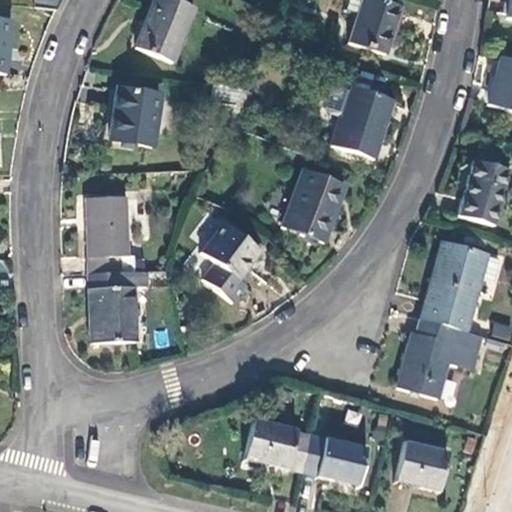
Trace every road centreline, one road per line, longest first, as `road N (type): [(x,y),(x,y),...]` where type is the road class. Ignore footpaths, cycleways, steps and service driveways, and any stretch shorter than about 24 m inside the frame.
road 1 (residential): [(44,409),(215,377),(282,344),(354,280),(430,131),(464,0)]
road 2 (residential): [(44,409),(38,194),(66,63),(94,0)]
road 3 (residential): [(30,481),(154,511)]
